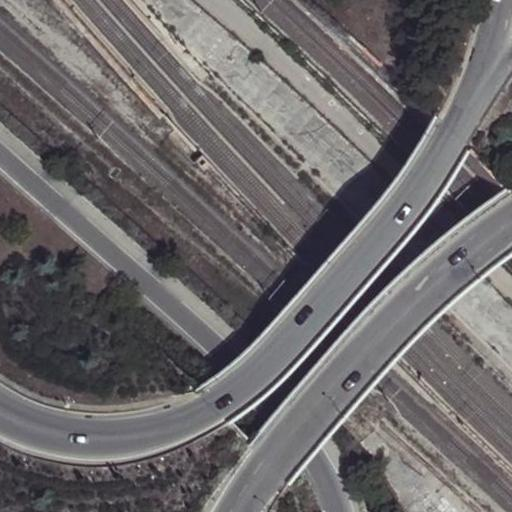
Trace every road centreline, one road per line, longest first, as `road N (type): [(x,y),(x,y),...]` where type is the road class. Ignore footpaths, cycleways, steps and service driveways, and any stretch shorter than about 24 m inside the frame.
road 1 (secondary): [(488,79),(413,191),(270,357),(212,407),(152,434),(114,439),(76,438),(0,411)]
road 2 (motorway): [(340,511),(323,466),(271,403),(0,148)]
road 3 (motorway): [(235,511),(348,360),(427,278),(511,216)]
